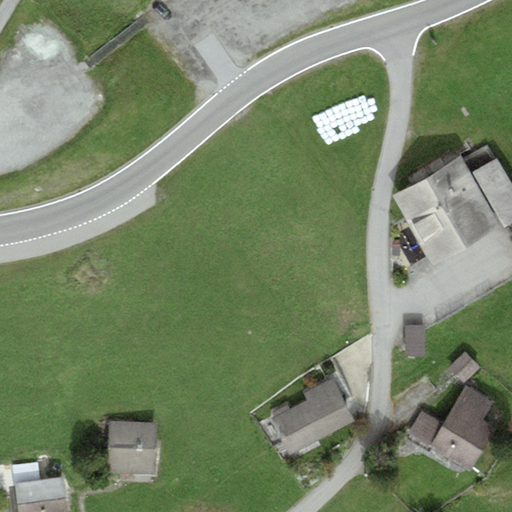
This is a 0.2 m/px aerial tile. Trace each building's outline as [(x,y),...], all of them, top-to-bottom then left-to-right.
[(460,156),(392,196),(432,264),(500,224),(494,214),(472,177),(460,156)] [(474,175),(472,177),(494,214),(495,213),(504,227),(511,222),(511,185),(496,159),(473,173),(474,175)] [(464,352),(448,368),(463,383),(479,366),(464,352)] [(272,419),(291,453),(354,420),(332,378),(302,394),(306,401),(272,419)] [(422,411),(408,434),(470,471),(496,428),(483,420),(493,403),(465,386),(443,423),(422,411)] [(109,422),(107,474),(154,476),(157,425),(109,422)] [(12,483),(15,511),(66,511),(62,476),(12,483)]
